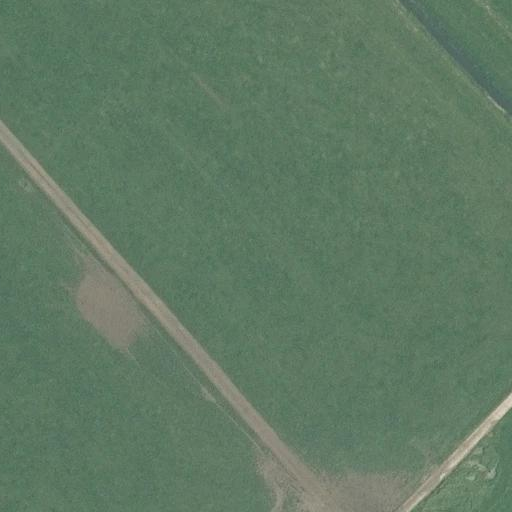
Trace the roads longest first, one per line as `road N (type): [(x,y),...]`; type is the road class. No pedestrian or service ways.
road 1 (track): [(336,511),(0,130)]
road 2 (track): [(392,511),(511,394)]
